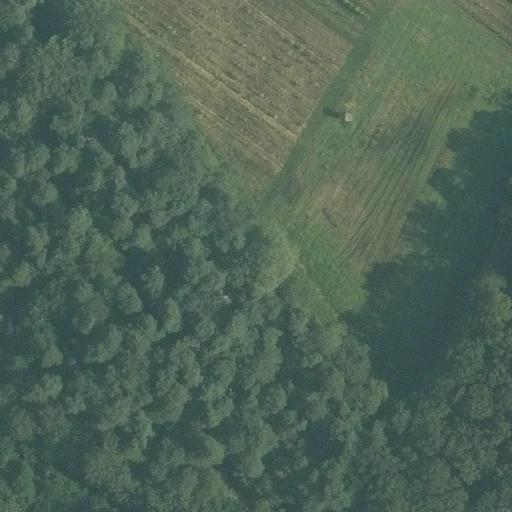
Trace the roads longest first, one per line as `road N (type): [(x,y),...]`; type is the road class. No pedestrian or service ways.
road 1 (track): [(0,28),(137,308),(257,511)]
road 2 (unclassified): [(511,258),(381,511)]
